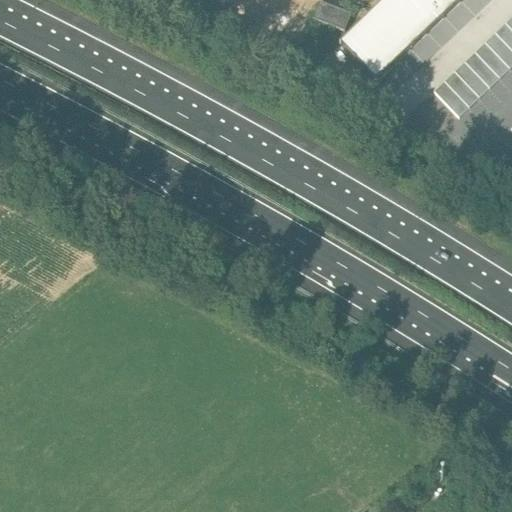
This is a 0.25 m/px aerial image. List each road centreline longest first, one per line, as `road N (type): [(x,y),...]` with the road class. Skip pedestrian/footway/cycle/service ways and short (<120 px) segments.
road 1 (trunk): [(511,310),(318,191),(0,21)]
road 2 (trunk): [(0,80),(287,233),(496,360)]
